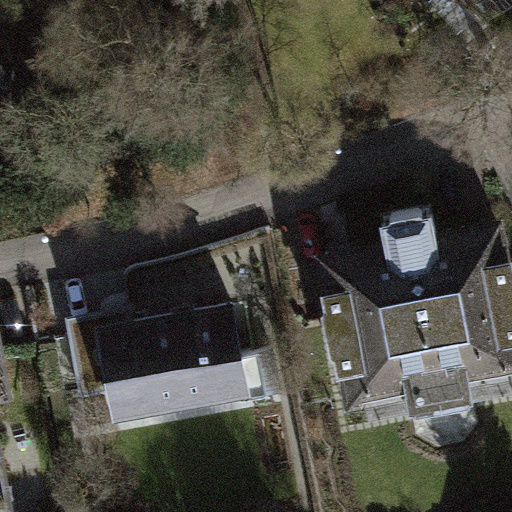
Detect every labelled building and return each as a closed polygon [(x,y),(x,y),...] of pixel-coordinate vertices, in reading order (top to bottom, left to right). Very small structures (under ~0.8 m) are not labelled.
[(494,0),(487,8),(488,9),(498,0),(494,0)] [(388,241),(324,253),(352,397),(419,384),(430,392),(452,388),(458,377),(511,366),(511,285),(499,220),(437,232),(432,207),(383,216),(388,241)] [(112,386),(116,407),(249,382),(234,303),(135,321),(134,313),(101,319),(102,327),(72,332),(83,391),(112,386)] [(0,332),(0,508),(12,506),(0,442),(0,398),(12,396),(0,332)] [(66,388),(58,345),(42,348),(50,391),(66,388)]
